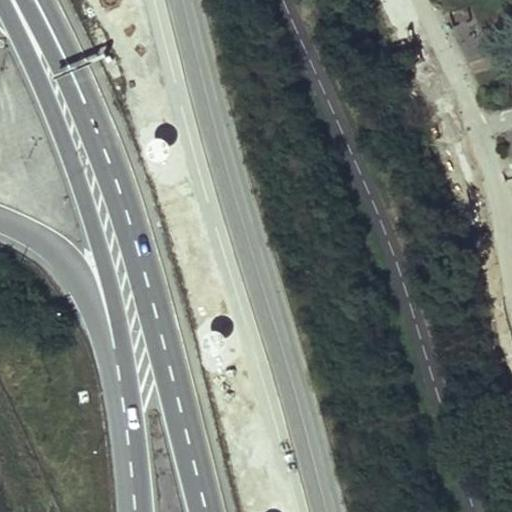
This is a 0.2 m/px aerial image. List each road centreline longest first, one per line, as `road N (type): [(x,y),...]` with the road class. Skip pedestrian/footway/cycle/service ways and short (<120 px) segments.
road 1 (trunk): [(203,511),(124,207),(65,56),(34,0)]
road 2 (secondary): [(316,511),(172,0)]
road 3 (trunk): [(2,0),(98,209),(118,297),(124,391)]
road 4 (secondary): [(0,215),(75,267),(124,391)]
road 5 (trunk): [(124,391),(138,511)]
